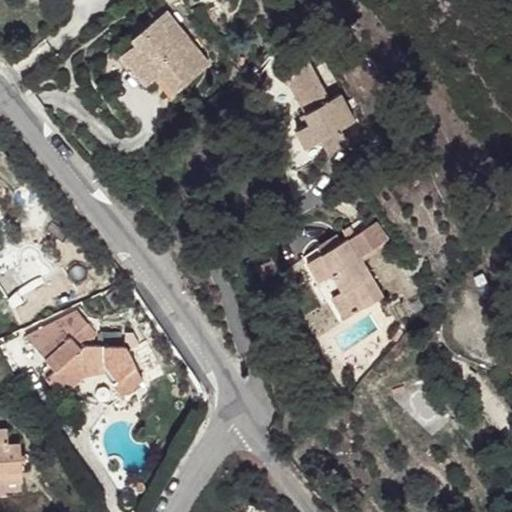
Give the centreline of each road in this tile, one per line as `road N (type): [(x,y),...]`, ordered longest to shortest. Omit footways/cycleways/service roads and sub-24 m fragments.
road 1 (residential): [(0,85),(63,157),(246,405)]
road 2 (residential): [(246,405),(173,511)]
road 3 (residential): [(246,405),(310,511)]
